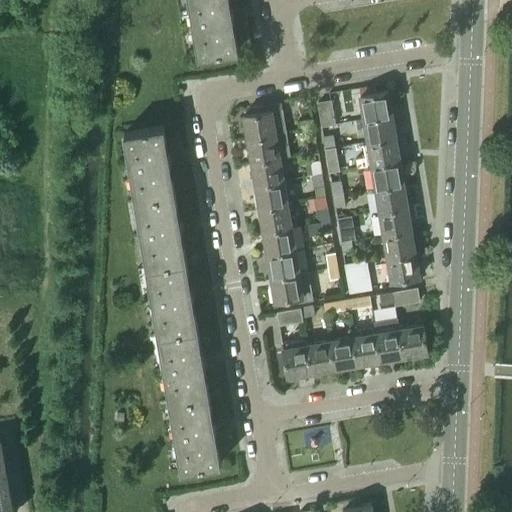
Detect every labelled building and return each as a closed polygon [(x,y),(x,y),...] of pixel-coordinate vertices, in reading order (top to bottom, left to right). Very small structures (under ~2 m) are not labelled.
[(229,0),(188,0),(198,55),(238,48),(229,0)] [(374,85),(359,87),(360,94),(376,92),(374,85)] [(364,118),(392,113),(388,90),(376,92),(360,94),(364,118)] [(331,99),(317,102),(321,126),(335,123),(331,99)] [(247,138),(287,131),(282,102),(249,107),(250,113),(243,115),(247,138)] [(368,141),(396,136),(392,113),(364,118),(368,140),(368,141)] [(299,129),(304,128),(314,127),(312,119),(298,121),(299,129)] [(135,200),(175,194),(163,126),(124,133),(135,200)] [(314,127),(304,128),(306,141),(316,140),(314,127)] [(279,156),(279,157),(291,155),(287,131),(247,138),(251,161),(279,156)] [(325,148),(336,146),(334,135),(323,136),(325,148)] [(356,166),(372,164),(400,159),(396,136),(368,141),(368,140),(362,141),(364,156),(355,157),(356,166)] [(329,171),(340,169),(336,146),(325,148),(329,171)] [(282,179),(279,157),(279,156),(251,161),(255,184),(282,179)] [(376,187),(404,182),(400,159),(372,164),(376,187)] [(312,174),(322,172),(320,160),(310,162),(312,174)] [(322,172),(312,174),(314,187),(324,186),(322,172)] [(259,207),(286,203),(282,179),(255,184),(259,207)] [(342,180),(331,182),(333,195),(344,193),(342,180)] [(379,210),(407,206),(404,182),(376,187),(379,210)] [(344,193),(333,195),(336,207),(346,206),(344,193)] [(147,268),(186,261),(175,194),(135,200),(147,268)] [(319,221),(330,219),(326,195),(308,199),(310,210),(317,209),(319,221)] [(263,231),(290,226),(286,203),(259,207),(263,231)] [(383,234),(411,229),(407,206),(379,210),(383,234)] [(341,241),(351,240),(355,239),(352,216),(337,218),(341,241)] [(330,219),(319,221),(322,233),(332,231),(330,219)] [(267,254),(294,249),(290,226),(263,231),(267,254)] [(387,257),(415,252),(411,229),(383,234),(387,257)] [(351,240),(341,241),(343,254),(353,253),(351,240)] [(271,277),(298,272),(294,249),(267,254),(271,277)] [(328,267),(338,265),(335,252),(326,254),(328,267)] [(415,252),(387,257),(391,280),(419,275),(415,252)] [(158,335),(198,328),(186,261),(147,268),(158,335)] [(357,262),(345,264),(350,293),(370,289),(368,273),(361,275),(357,275),(356,270),(358,269),(357,262)] [(338,265),(328,267),(330,280),(340,278),(338,265)] [(275,300),(297,296),(298,301),(313,299),(308,270),(298,272),(271,277),(275,300)] [(395,301),(394,301),(395,304),(419,300),(417,287),(393,291),(395,301)] [(382,303),(394,301),(395,301),(393,291),(380,293),(382,303)] [(347,299),(348,309),(371,305),(370,296),(347,299)] [(325,312),(348,309),(347,299),(323,303),(325,312)] [(300,306),(301,316),(314,314),(312,304),(300,306)] [(302,320),(301,316),(300,306),(276,310),(279,324),(302,320)] [(405,356),(399,325),(397,316),(374,320),(375,331),(376,331),(381,360),(405,356)] [(399,325),(405,356),(428,352),(423,323),(408,326),(407,324),(399,325)] [(170,403),(209,396),(198,328),(158,335),(170,403)] [(358,364),(381,360),(376,331),(375,331),(353,335),(358,364)] [(334,368),(358,364),(353,335),(329,339),(334,368)] [(306,343),(305,337),(281,341),(287,376),(311,372),(306,343)] [(311,372),(334,368),(329,339),(306,343),(311,372)] [(209,396),(170,403),(181,469),(221,463),(209,396)] [(0,511),(15,511),(2,436),(0,436),(0,511)] [(360,497),(343,500),(344,508),(361,505),(360,497)] [(343,511),(372,511),(371,503),(361,505),(344,508),(343,508),(343,511)]
